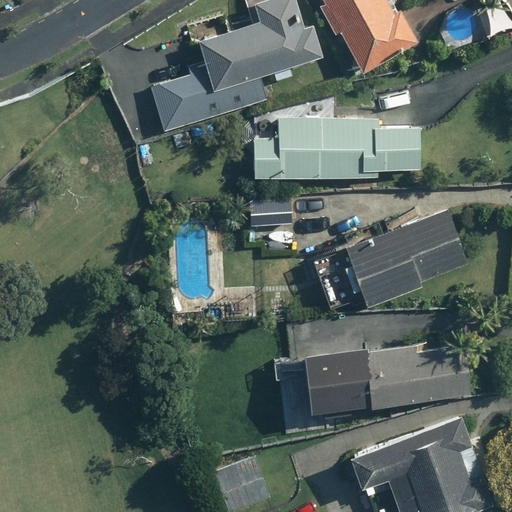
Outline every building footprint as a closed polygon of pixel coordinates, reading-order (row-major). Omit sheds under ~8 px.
[(257,0),(254,1),(259,17),(198,36),(205,57),(187,62),(190,72),(150,84),(163,127),(266,96),(258,71),(320,52),(312,23),(304,26),(296,0),(257,0)] [(324,0),(319,3),(334,30),(339,27),(361,67),(415,37),(394,0),(324,0)] [(419,167),(418,122),(378,123),(378,115),(277,116),(278,136),(253,136),(253,174),(376,173),(376,167),(419,167)] [(367,301),(420,282),(418,277),(467,260),(448,205),(345,241),(367,301)] [(369,343),(302,351),(309,410),(472,390),(466,341),(430,345),(429,340),(369,347),(369,343)] [(401,511),(404,511),(424,505),(426,511),(463,511),(493,502),(462,414),(350,453),(360,483),(388,473),(401,511)] [(271,496),(253,451),(216,466),(234,511),(271,496)]
